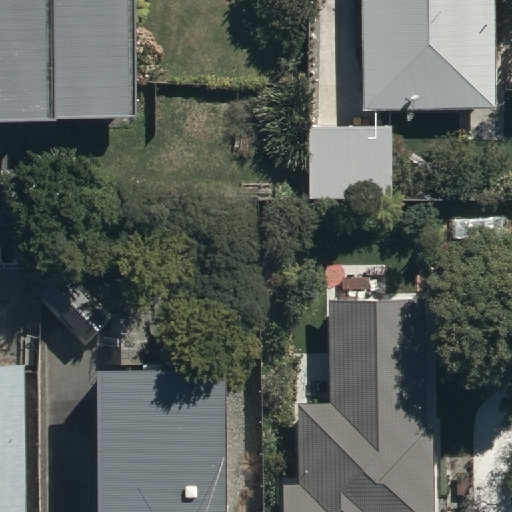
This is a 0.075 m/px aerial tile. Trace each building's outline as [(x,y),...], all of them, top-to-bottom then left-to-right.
[(118,0),(0,0),(0,129),(118,130),(118,0)] [(364,0),(366,119),(503,117),(501,0),(364,0)] [(365,129),(311,132),(314,198),(396,194),(394,146),(366,147),(365,129)] [(433,511),(428,308),(328,311),(331,412),(298,413),(301,492),(283,492),(283,511),(433,511)] [(26,511),(27,371),(0,371),(0,511),(26,511)] [(233,511),(233,373),(100,373),(100,511),(233,511)]
